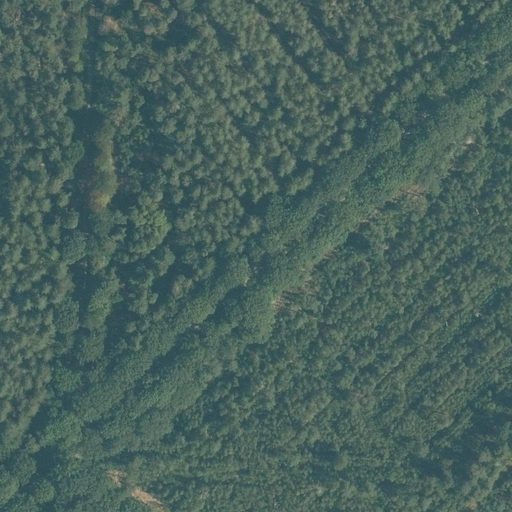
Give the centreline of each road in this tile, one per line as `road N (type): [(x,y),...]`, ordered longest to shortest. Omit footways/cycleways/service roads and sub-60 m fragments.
road 1 (secondary): [(0,500),(511,31)]
road 2 (track): [(80,426),(92,0)]
